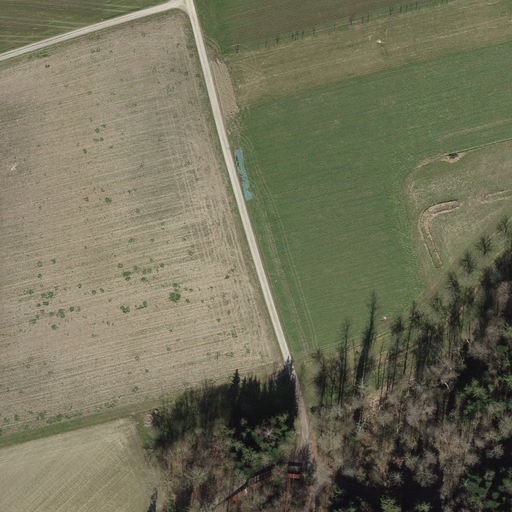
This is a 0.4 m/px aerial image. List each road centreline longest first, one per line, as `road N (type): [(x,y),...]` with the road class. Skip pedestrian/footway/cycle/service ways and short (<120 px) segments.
road 1 (track): [(314,477),(189,0)]
road 2 (track): [(290,365),(280,377),(26,434)]
road 3 (track): [(511,449),(458,481),(413,493),(314,477)]
road 4 (track): [(0,57),(182,0)]
road 5 (track): [(203,511),(251,479),(311,459)]
